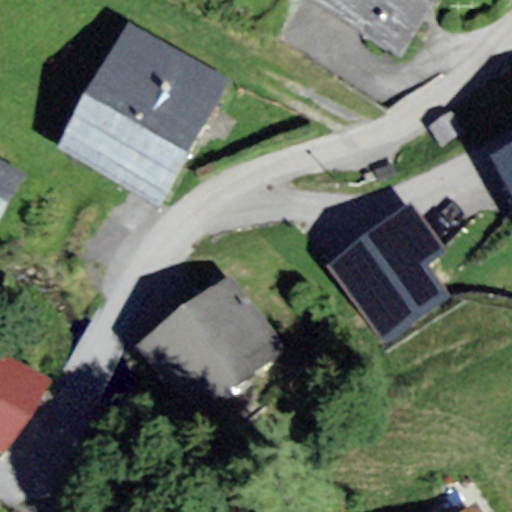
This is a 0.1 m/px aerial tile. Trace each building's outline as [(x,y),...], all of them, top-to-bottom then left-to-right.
[(319,0),(396,53),(432,0),(319,0)] [(135,31),(67,153),(158,204),(226,82),(135,31)] [(0,163),(0,214),(21,175),(0,163)] [(436,249),(411,214),(336,268),(386,337),(444,295),(419,261),(436,249)] [(273,348),(231,287),(139,349),(181,411),(273,348)] [(0,365),(0,441),(2,442),(32,380),(0,365)]
